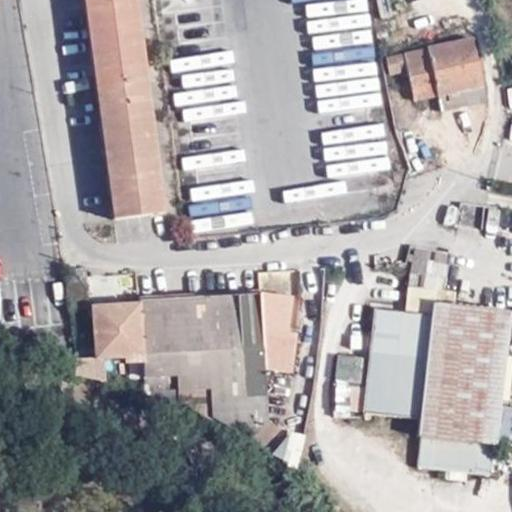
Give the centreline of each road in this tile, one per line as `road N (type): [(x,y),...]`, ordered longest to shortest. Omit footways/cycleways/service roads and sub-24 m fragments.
road 1 (residential): [(30,0),(85,246),(196,260),(370,246),(436,208),(487,163)]
road 2 (unknown): [(262,0),(291,174)]
